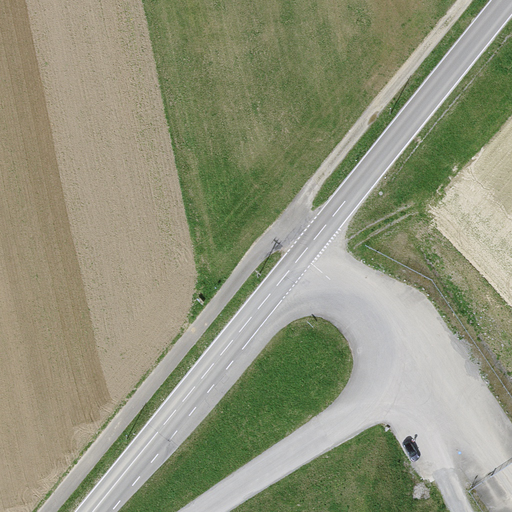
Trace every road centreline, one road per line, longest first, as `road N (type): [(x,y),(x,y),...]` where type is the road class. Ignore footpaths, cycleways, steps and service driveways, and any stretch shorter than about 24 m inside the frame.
road 1 (unclassified): [(328,233),(289,211),(50,511)]
road 2 (tertiary): [(328,233),(104,511)]
road 3 (tertiary): [(511,4),(328,233)]
road 4 (track): [(289,211),(457,0)]
